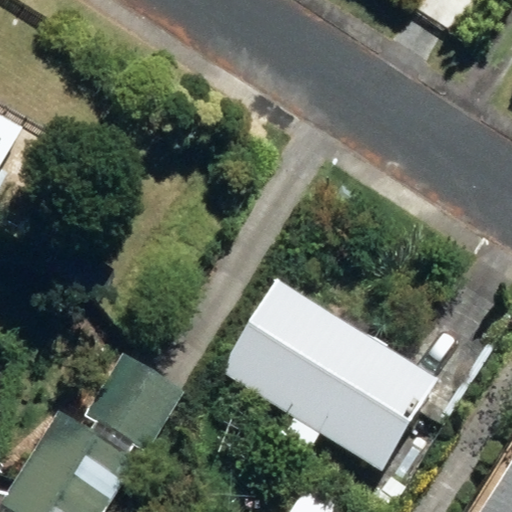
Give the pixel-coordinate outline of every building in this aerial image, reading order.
[(0,202),(38,136),(0,114),(0,202)] [(237,377),(396,476),(450,389),(290,289),(237,377)] [(102,417),(157,454),(193,400),(138,363),(102,417)] [(9,511),(115,511),(145,467),(71,418),(9,511)] [(511,511),(511,466),(510,464),(478,511),(511,511)] [(299,511),(351,511),(313,489),(299,511)]
